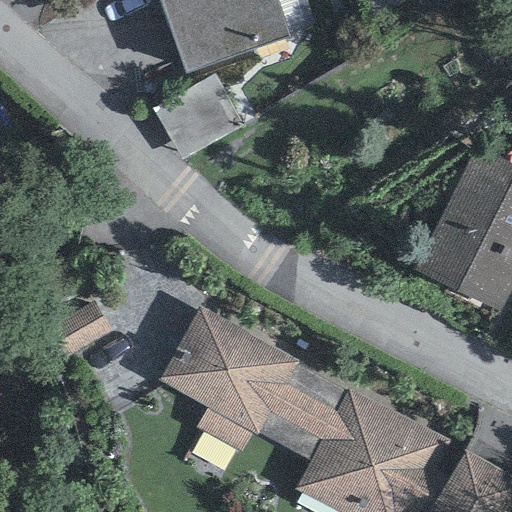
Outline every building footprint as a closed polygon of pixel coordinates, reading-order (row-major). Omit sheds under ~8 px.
[(157,0),(185,74),(317,26),(307,0),(157,0)] [(215,75),(155,105),(183,161),(244,130),(215,75)] [(511,176),(482,160),(420,274),(494,315),(511,282),(511,176)] [(48,328),(65,357),(109,330),(92,302),(48,328)] [(299,363),(198,307),(157,381),(256,436),(258,433),(311,462),(295,491),(333,511),(509,511),(511,508),(511,479),(463,453),(464,451),(350,389),(347,393),(297,366),(299,363)]
